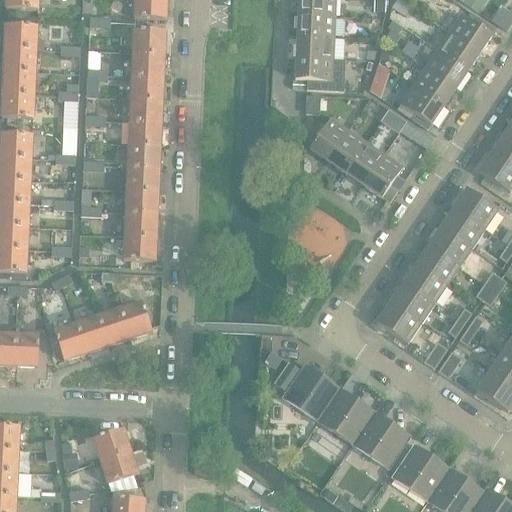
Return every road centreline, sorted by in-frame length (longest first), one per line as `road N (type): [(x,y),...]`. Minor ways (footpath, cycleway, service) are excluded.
road 1 (residential): [(511,453),(335,333),(511,66)]
road 2 (residential): [(176,413),(197,0)]
road 3 (residential): [(0,405),(176,413)]
